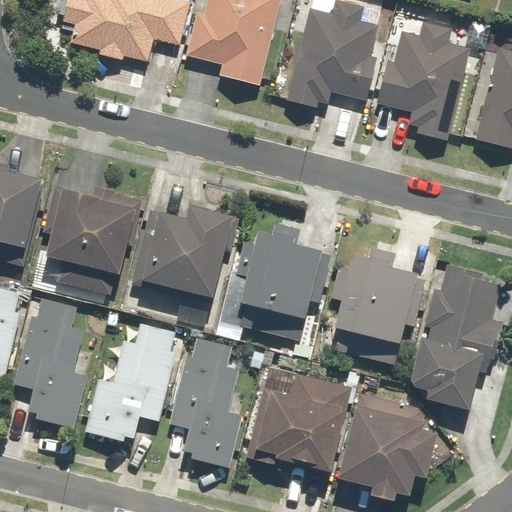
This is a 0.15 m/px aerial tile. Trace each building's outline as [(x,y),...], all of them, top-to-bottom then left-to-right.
[(66,0),(57,38),(100,49),(99,54),(123,60),(124,55),(148,61),(153,38),(179,45),(190,0),(66,0)] [(198,0),(185,56),(222,65),(220,72),(262,82),(280,3),(277,2),(277,0),(198,0)] [(299,46),(286,43),(283,60),(295,63),(286,101),(317,108),(318,101),(329,103),(331,93),(365,102),(376,57),(370,56),(377,24),(362,20),(365,7),(336,0),(333,0),(330,13),(308,8),(299,46)] [(386,59),(375,103),(413,113),(410,125),(420,127),(418,133),(447,141),(470,46),(450,41),(453,28),(422,20),(418,35),(401,31),(393,60),(386,59)] [(511,50),(498,47),(475,140),(511,148),(511,50)] [(10,166),(0,163),(0,259),(25,266),(46,181),(8,172),(10,166)] [(100,199),(62,189),(43,256),(62,261),(57,281),(110,296),(137,199),(103,189),(100,199)] [(212,298),(231,215),(188,205),(185,217),(148,209),(131,286),(159,292),(160,286),(212,298)] [(300,340),(321,249),(293,243),(294,236),(257,227),(253,244),(244,242),(236,275),(245,277),(234,325),(300,340)] [(336,299),(340,300),(333,327),(339,328),(334,350),(394,365),(416,273),(388,266),(390,259),(368,254),(367,257),(351,253),(348,267),(344,266),(336,299)] [(493,319),(501,284),(481,279),(483,273),(446,264),(440,293),(436,293),(429,323),(432,323),(428,337),(420,335),(409,383),(421,386),(418,397),(469,409),(482,353),(489,355),(492,340),(498,341),(503,321),(493,319)] [(0,380),(5,382),(20,312),(15,311),(19,291),(0,287),(0,380)] [(13,384),(26,387),(21,410),(35,413),(34,418),(73,427),(85,375),(72,372),(82,328),(72,326),(76,307),(41,298),(36,317),(29,316),(13,384)] [(175,331),(140,323),(135,344),(121,340),(112,381),(98,378),(85,432),(123,441),(124,436),(133,438),(138,416),(159,421),(175,353),(170,352),(175,331)] [(191,356),(185,355),(168,424),(188,428),(183,450),(192,452),(190,458),(229,467),(242,414),(228,411),(239,368),(227,365),(232,345),(195,336),(191,356)] [(313,342),(290,340),(289,360),(312,361),(313,342)] [(292,462),(330,472),(352,386),(296,371),(291,392),(263,385),(245,456),(278,465),(277,470),(289,474),(292,462)] [(370,494),(393,500),(395,491),(409,495),(414,475),(425,478),(437,432),(422,428),(424,420),(415,418),(417,408),(359,392),(337,476),(373,486),(370,494)]
